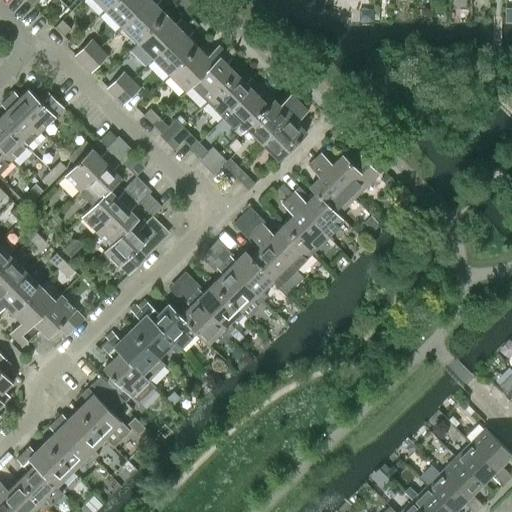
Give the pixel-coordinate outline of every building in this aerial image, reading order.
[(94,0),(105,10),(114,0),(94,0)] [(114,0),(105,10),(121,26),(146,0),(114,0)] [(159,0),(146,0),(121,26),(137,42),(164,15),(154,5),(159,0)] [(174,25),(164,15),(137,42),(153,59),(186,25),(180,19),(174,25)] [(61,20),(55,27),(64,36),(71,30),(61,20)] [(193,31),(186,25),(153,59),(169,75),(196,47),(187,37),(193,31)] [(91,40),(78,53),(74,57),(82,65),(99,48),(91,40)] [(206,57),(196,47),(169,75),(185,91),(192,85),(191,85),(224,52),(218,45),(206,57)] [(90,74),(92,72),(108,56),(99,48),(82,65),(90,74)] [(231,58),(224,52),(191,85),(192,85),(207,101),(235,74),(225,64),(231,58)] [(106,89),(114,97),(131,80),(123,72),(106,89)] [(207,101),(224,117),(257,84),(250,78),(244,84),(235,74),(207,101)] [(114,97),(122,106),(139,89),(131,80),(114,97)] [(240,134),(246,128),(246,127),(267,106),(266,106),(257,96),(263,90),(257,84),(224,117),(240,134)] [(6,98),(40,131),(63,108),(46,90),(37,99),(27,89),(19,98),(13,92),(6,98)] [(6,110),(0,116),(0,120),(25,146),(40,131),(6,98),(0,104),(6,110)] [(272,100),(266,106),(267,106),(246,127),(246,128),(262,143),(301,105),(294,98),(282,110),(272,100)] [(301,105),(262,143),(278,160),(306,133),(295,123),(307,111),(301,105)] [(151,124),(158,118),(150,109),(143,115),(151,124)] [(168,127),(158,118),(151,124),(161,134),(168,127)] [(0,149),(11,160),(25,146),(0,120),(0,149)] [(106,147),(115,138),(108,131),(99,140),(106,147)] [(191,149),(198,143),(189,134),(183,140),(191,149)] [(84,141),(75,150),(81,158),(91,148),(84,141)] [(191,149),(200,158),(207,152),(198,143),(191,149)] [(64,175),(78,190),(112,157),(105,151),(99,157),(91,148),(81,158),(64,175)] [(0,170),(11,160),(0,149),(0,170)] [(320,153),(314,159),(353,198),(378,173),(360,156),(352,164),(342,155),(332,165),(320,153)] [(138,161),(132,154),(123,163),(129,170),(138,161)] [(118,164),(112,157),(78,190),(92,204),(93,205),(108,189),(109,190),(121,178),(112,169),(118,164)] [(231,174),(238,167),(229,159),(222,165),(231,174)] [(337,214),(353,198),(314,159),(307,166),(319,177),(309,188),(315,194),(315,193),(336,214),(337,214)] [(50,170),(57,177),(66,168),(59,161),(50,170)] [(144,167),(138,161),(129,170),(135,176),(144,167)] [(238,167),(231,174),(240,183),(247,177),(238,167)] [(41,179),(48,186),(57,177),(50,170),(41,179)] [(116,198),(109,190),(108,189),(93,205),(92,204),(81,216),(95,231),(129,198),(122,192),(116,198)] [(21,199),(28,206),(37,197),(30,190),(21,199)] [(294,191),(287,197),(326,236),(343,220),(337,214),(336,214),(315,193),(315,194),(305,203),(294,191)] [(139,203),(146,209),(154,200),(148,194),(139,203)] [(310,253),(326,236),(287,197),(281,204),(293,216),(283,225),(310,253)] [(137,218),(129,210),(135,204),(129,198),(95,231),(109,245),(110,246),(137,218)] [(154,200),(146,209),(152,216),(161,207),(154,200)] [(10,213),(18,222),(25,214),(17,206),(10,213)] [(146,239),(138,231),(144,225),(137,218),(110,246),(109,245),(104,251),(127,275),(145,258),(136,249),(146,239)] [(294,269),(295,268),(310,253),(283,225),(273,235),(261,223),(255,230),(294,269)] [(22,232),(29,239),(36,232),(29,226),(22,232)] [(303,277),(295,268),(294,269),(255,230),(248,236),(260,248),(251,257),(250,258),(272,279),(271,279),(286,294),(303,277)] [(29,239),(39,248),(45,242),(36,232),(29,239)] [(0,268),(11,258),(0,246),(0,268)] [(222,262),(261,301),(266,296),(260,290),(271,279),(272,279),(250,258),(251,257),(245,251),(235,261),(229,256),(222,262)] [(49,259),(58,268),(65,261),(56,252),(49,259)] [(0,297),(26,272),(11,258),(0,268),(0,297)] [(58,268),(67,277),(74,270),(65,261),(58,268)] [(222,274),(212,284),(239,311),(251,300),(257,306),(261,301),(222,262),(216,268),(222,274)] [(40,286),(26,272),(0,297),(0,310),(5,306),(12,314),(40,286)] [(196,288),(190,294),(229,333),(234,328),(228,322),(239,311),(212,284),(202,294),(196,288)] [(15,340),(54,301),(54,300),(40,286),(12,314),(21,322),(9,334),(15,340)] [(66,336),(84,318),(60,294),(54,300),(54,301),(15,340),(21,346),(39,328),(48,337),(57,327),(66,336)] [(189,306),(180,315),(179,316),(195,331),(195,332),(207,344),(219,332),(225,338),(229,333),(190,294),(184,300),(189,306)] [(146,302),(140,308),(179,348),(195,332),(195,331),(179,316),(180,315),(168,304),(158,314),(146,302)] [(139,321),(130,330),(157,358),(157,357),(168,346),(174,352),(179,348),(140,308),(133,315),(139,321)] [(163,363),(157,357),(157,358),(130,330),(120,340),(114,334),(108,341),(147,380),(147,379),(163,363)] [(155,386),(147,379),(147,380),(108,341),(101,347),(113,359),(103,369),(111,377),(124,390),(130,397),(138,404),(155,386)] [(10,364),(0,353),(0,400),(2,403),(9,397),(3,391),(12,382),(2,372),(10,364)] [(118,396),(124,390),(111,377),(105,383),(118,396)] [(114,447),(130,431),(126,427),(87,388),(80,394),(86,400),(77,410),(104,438),(104,437),(114,447)] [(92,449),(104,438),(77,410),(67,420),(61,414),(54,420),(93,460),(98,455),(92,449)] [(89,464),(93,460),(54,420),(48,427),(54,433),(44,442),(71,470),(83,458),(89,464)] [(511,454),(485,428),(469,443),(495,470),(499,466),(500,466),(511,454)] [(60,481),(71,470),(44,442),(34,452),(28,446),(22,453),(61,492),(66,487),(60,481)] [(454,458),(481,485),(492,474),(496,478),(504,470),(500,466),(499,466),(495,470),(469,443),(454,458)] [(45,508),(61,492),(22,453),(16,459),(27,471),(18,481),(45,508)] [(481,485),(454,458),(440,472),(466,499),(470,494),(471,494),(481,485)] [(503,484),(510,476),(504,470),(496,478),(503,484)] [(471,494),(470,494),(466,499),(440,472),(425,487),(450,511),(453,511),(463,502),(468,507),(476,499),(471,494)] [(0,495),(16,511),(40,511),(45,508),(18,481),(8,490),(0,482),(0,495)] [(421,511),(450,511),(425,487),(411,501),(421,511)] [(0,511),(16,511),(0,495),(0,511)] [(468,507),(472,511),(474,511),(482,505),(476,499),(468,507)] [(421,511),(411,501),(399,511),(421,511)]
